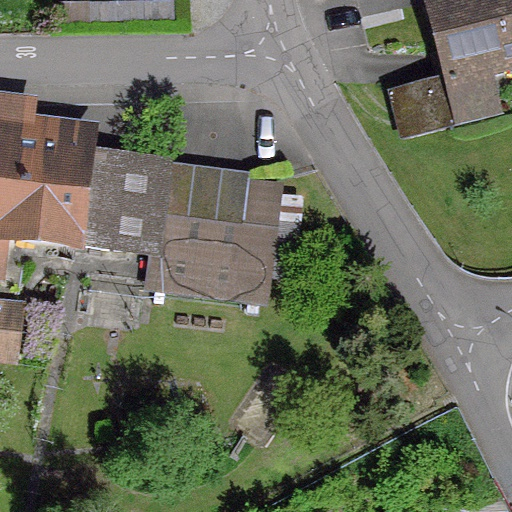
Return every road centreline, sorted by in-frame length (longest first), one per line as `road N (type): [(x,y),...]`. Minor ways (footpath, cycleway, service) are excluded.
road 1 (residential): [(454,342),(332,155),(286,46)]
road 2 (residential): [(0,63),(220,57),(286,46)]
road 3 (residential): [(454,342),(511,449)]
